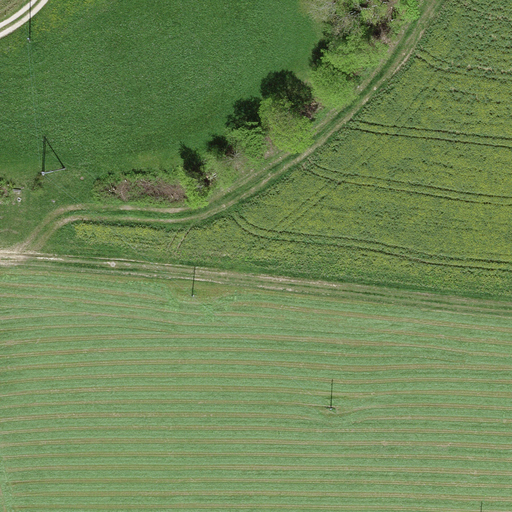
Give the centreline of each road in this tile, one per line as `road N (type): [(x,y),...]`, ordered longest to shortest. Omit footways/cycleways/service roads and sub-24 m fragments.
road 1 (track): [(17,255),(75,211),(185,214),(231,202),(378,90),(432,0)]
road 2 (track): [(0,254),(511,303)]
